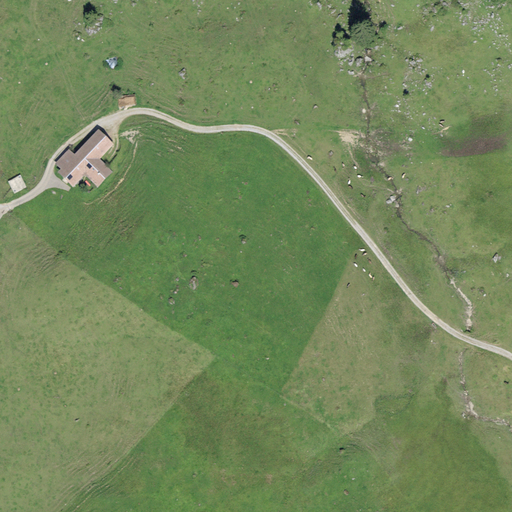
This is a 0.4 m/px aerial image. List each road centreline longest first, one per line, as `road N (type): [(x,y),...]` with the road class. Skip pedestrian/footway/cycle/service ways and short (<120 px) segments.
road 1 (track): [(94,124),(141,110),(199,130),(267,133),(320,182),(424,311),(511,358)]
road 2 (track): [(0,212),(39,188),(55,156),(94,124)]
